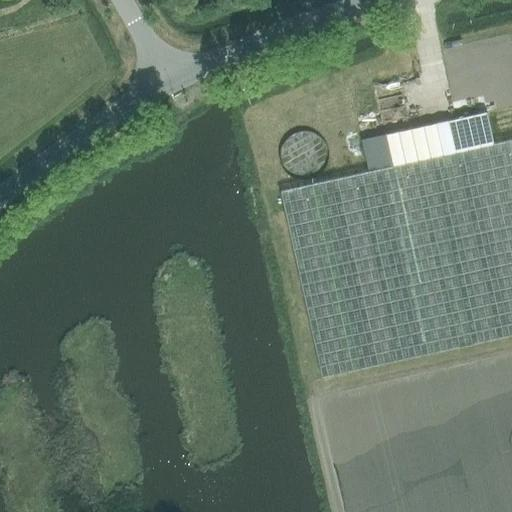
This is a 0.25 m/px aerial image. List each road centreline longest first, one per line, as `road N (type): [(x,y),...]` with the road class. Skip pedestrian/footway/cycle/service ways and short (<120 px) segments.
road 1 (unclassified): [(169,80),(369,0)]
road 2 (unclassified): [(0,199),(169,80)]
